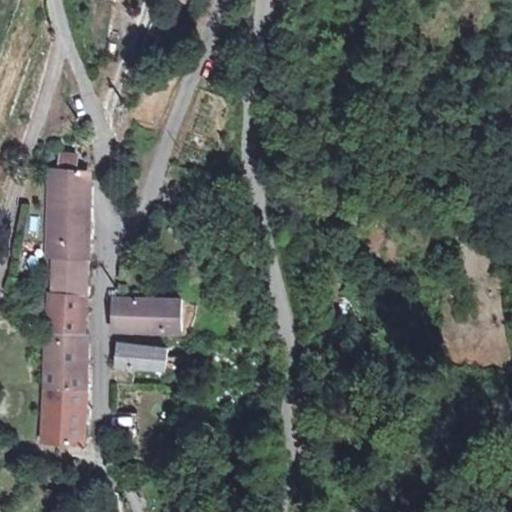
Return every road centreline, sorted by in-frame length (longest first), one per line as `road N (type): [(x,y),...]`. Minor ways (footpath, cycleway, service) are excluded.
road 1 (unclassified): [(290,511),(299,366),(269,251),(255,140),(268,0)]
road 2 (residential): [(119,237),(136,233),(150,204),(221,0)]
road 3 (residential): [(0,289),(37,129),(68,49)]
road 4 (residential): [(119,237),(108,225),(97,110),(68,49)]
